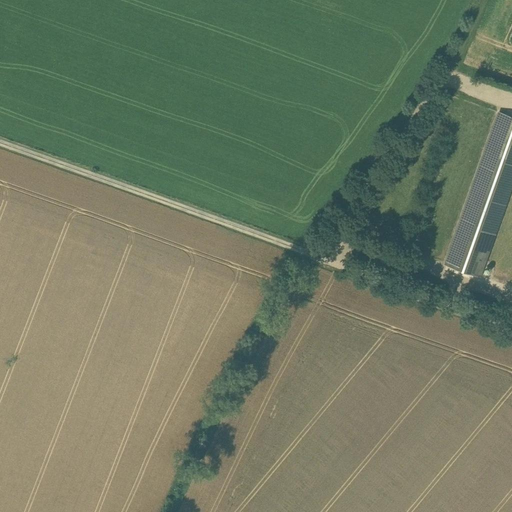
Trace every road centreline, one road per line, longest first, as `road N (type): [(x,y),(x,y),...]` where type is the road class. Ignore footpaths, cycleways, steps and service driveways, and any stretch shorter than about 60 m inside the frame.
road 1 (track): [(0,142),(511,324)]
road 2 (track): [(315,254),(447,71),(483,0)]
